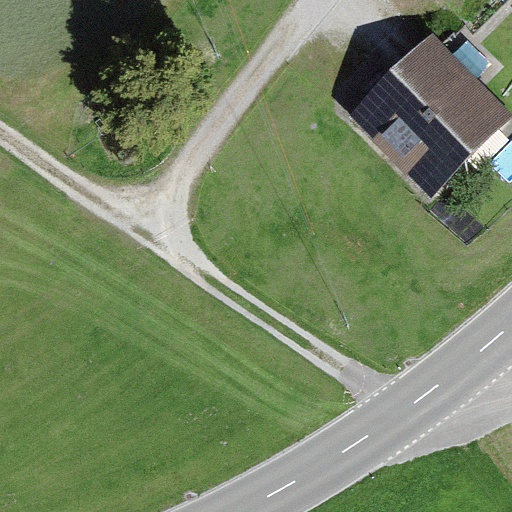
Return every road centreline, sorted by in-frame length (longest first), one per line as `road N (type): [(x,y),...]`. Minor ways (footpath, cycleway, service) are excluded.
road 1 (track): [(0,131),(97,197),(152,216),(188,261),(378,392),(466,406),(511,400)]
road 2 (tertiary): [(245,511),(363,442),(511,324)]
road 3 (track): [(314,0),(152,216)]
